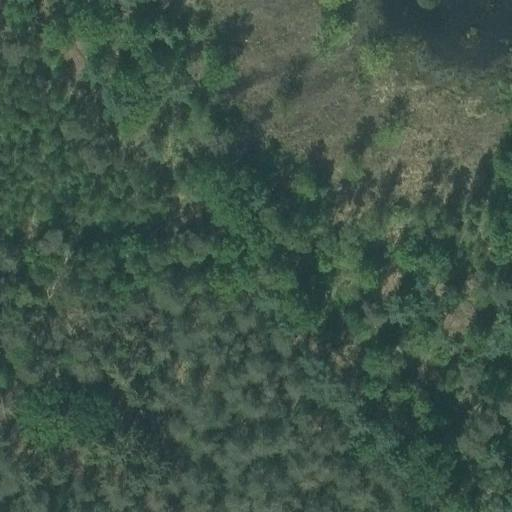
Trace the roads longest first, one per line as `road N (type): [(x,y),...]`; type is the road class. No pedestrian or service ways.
road 1 (track): [(485,511),(269,251),(91,0)]
road 2 (track): [(0,277),(511,228)]
